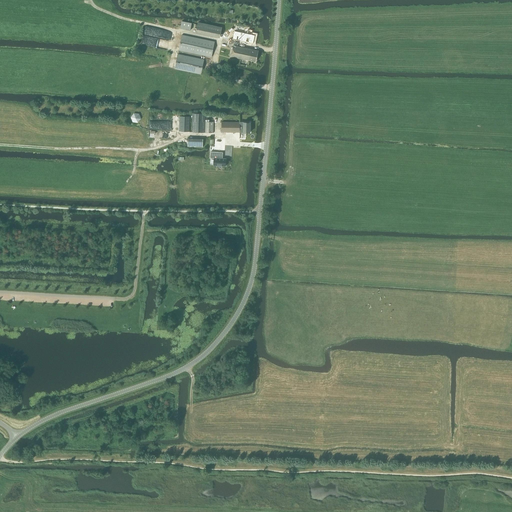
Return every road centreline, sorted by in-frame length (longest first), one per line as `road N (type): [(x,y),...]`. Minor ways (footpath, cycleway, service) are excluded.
road 1 (unclassified): [(16,435),(186,367),(225,333),(254,270),(278,0)]
road 2 (track): [(127,180),(137,149),(0,143)]
road 3 (track): [(338,111),(331,182),(262,180)]
road 4 (track): [(137,149),(183,133),(266,146)]
